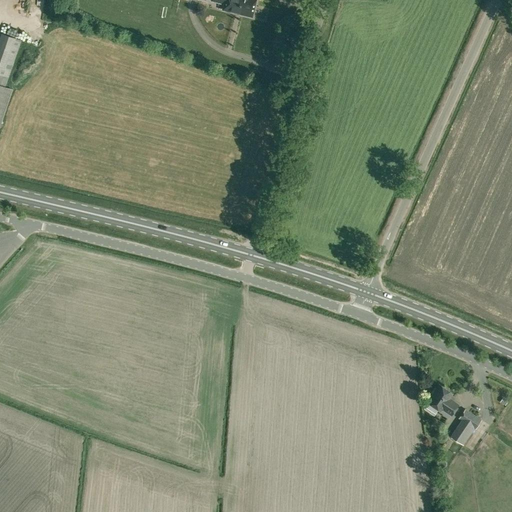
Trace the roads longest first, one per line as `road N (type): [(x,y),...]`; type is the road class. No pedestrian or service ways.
road 1 (unclassified): [(367,291),(495,0)]
road 2 (unclassified): [(250,254),(328,0)]
road 3 (primary): [(250,254),(0,191)]
road 4 (unclassified): [(244,277),(28,222)]
road 5 (unclassified): [(511,377),(357,315)]
road 6 (primary): [(511,350),(367,291)]
road 7 (primary): [(367,291),(250,254)]
